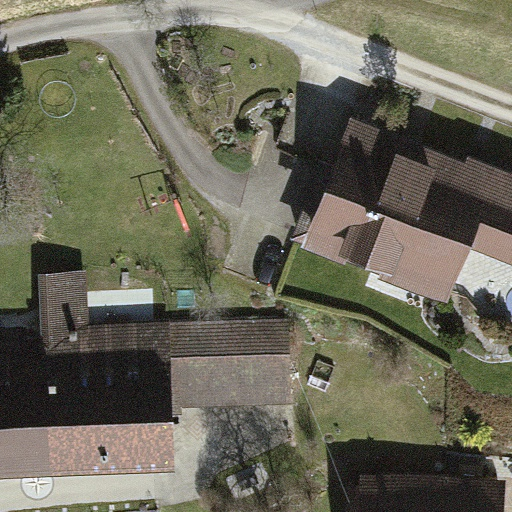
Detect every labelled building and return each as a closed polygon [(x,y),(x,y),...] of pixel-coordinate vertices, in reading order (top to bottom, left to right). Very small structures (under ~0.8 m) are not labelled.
[(431,292),(451,240),(408,223),(436,151),(342,114),(293,239),(431,292)] [(453,157),(436,151),(408,223),(451,240),(494,256),(511,210),(511,172),(456,150),(453,157)] [(44,365),(48,469),(168,464),(166,415),(189,414),(189,406),(289,402),(286,318),(88,326),(86,271),(41,273),(44,365)] [(44,365),(0,366),(0,470),(48,469),(44,365)] [(368,511),(433,511),(435,477),(370,473),(368,511)] [(498,511),(501,480),(435,477),(433,511),(498,511)]
